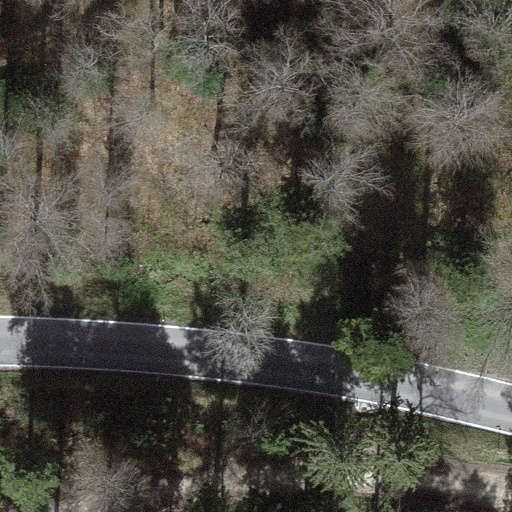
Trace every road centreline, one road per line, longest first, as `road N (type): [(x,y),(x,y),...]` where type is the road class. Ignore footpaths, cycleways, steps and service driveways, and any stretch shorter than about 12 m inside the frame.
road 1 (tertiary): [(511,408),(334,370),(132,345),(0,343)]
road 2 (track): [(80,511),(250,473),(409,471),(511,498)]
